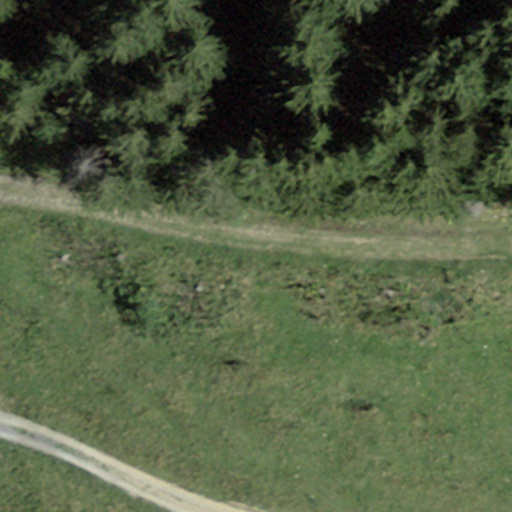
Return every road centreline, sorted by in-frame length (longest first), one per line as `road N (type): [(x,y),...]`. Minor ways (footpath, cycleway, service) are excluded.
road 1 (track): [(511,244),(220,234),(0,197)]
road 2 (track): [(215,511),(74,450),(0,429)]
